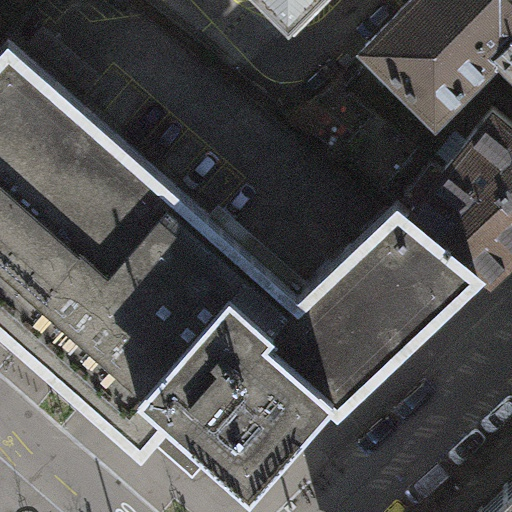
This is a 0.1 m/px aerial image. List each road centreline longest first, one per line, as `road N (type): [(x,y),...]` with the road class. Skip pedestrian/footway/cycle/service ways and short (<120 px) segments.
road 1 (residential): [(511,329),(312,511)]
road 2 (residential): [(119,511),(0,408)]
